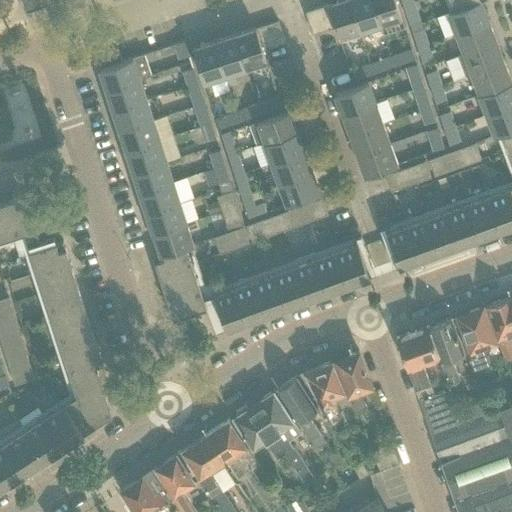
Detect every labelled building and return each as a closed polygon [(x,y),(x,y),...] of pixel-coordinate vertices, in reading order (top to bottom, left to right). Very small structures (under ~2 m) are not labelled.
[(22,0),(26,9),(51,0),(22,0)] [(331,15),(334,26),(338,37),(359,30),(349,0),(339,0),(327,4),(331,15)] [(371,0),(349,0),(359,30),(380,24),(371,0)] [(395,0),(371,0),(380,24),(401,17),(395,0)] [(412,0),(401,0),(409,23),(419,20),(412,0)] [(453,9),(436,15),(444,36),(455,32),(455,33),(488,20),(481,1),(481,0),(454,10),(453,9)] [(449,0),(453,9),(454,10),(481,0),(481,1),(483,0),(449,0)] [(305,11),(308,22),(331,15),(327,4),(305,11)] [(312,34),(334,26),(331,15),(308,22),(312,34)] [(278,20),(255,27),(259,39),(281,31),(278,20)] [(455,33),(463,53),(496,40),(488,20),(455,33)] [(255,27),(234,34),(245,67),(266,60),(263,50),(259,39),(255,27)] [(413,33),(412,33),(417,47),(418,46),(427,43),(422,29),(413,33)] [(285,43),(281,31),(259,39),(263,50),(285,43)] [(234,34),(214,41),(224,74),(245,67),(234,34)] [(114,38),(103,42),(110,64),(122,60),(114,38)] [(184,40),(173,44),(178,59),(189,56),(184,40)] [(463,53),(457,55),(465,75),(470,73),(504,61),(496,40),(463,53)] [(224,74),(214,41),(192,48),(203,81),(224,74)] [(92,45),(99,68),(110,64),(103,42),(92,45)] [(418,46),(417,47),(422,62),(432,58),(427,43),(418,46)] [(411,49),(390,56),(393,66),(414,58),(411,49)] [(99,68),(106,89),(140,78),(151,75),(144,53),(122,60),(110,64),(99,68)] [(390,56),(370,64),(373,73),(393,66),(390,56)] [(470,73),(478,94),(511,81),(504,61),(470,73)] [(373,73),(370,64),(350,71),(353,80),(373,73)] [(406,68),(412,85),(421,82),(416,64),(406,68)] [(192,68),(183,71),(183,72),(188,85),(197,82),(193,70),(193,69),(192,68)] [(426,73),(425,73),(430,88),(431,88),(440,85),(435,70),(426,73)] [(106,89),(113,109),(146,99),(140,78),(106,89)] [(335,93),(342,114),(375,102),(368,81),(335,93)] [(478,94),(486,114),(511,103),(511,83),(511,81),(478,94)] [(197,82),(188,85),(193,102),(202,99),(197,82)] [(431,88),(430,88),(435,103),(436,103),(445,100),(440,85),(431,88)] [(416,98),(420,109),(429,106),(426,95),(416,98)] [(278,97),(257,104),(260,114),(281,106),(278,97)] [(113,109),(119,130),(153,119),(146,99),(113,109)] [(342,114),(349,134),(383,122),(375,102),(342,114)] [(511,103),(486,114),(494,135),(501,132),(501,131),(511,127),(511,103)] [(257,104),(236,112),(239,121),(260,114),(257,104)] [(429,106),(420,109),(424,124),(434,120),(429,106)] [(257,121),(249,124),(256,145),(264,142),(297,130),(290,109),(283,112),(257,121)] [(206,110),(197,113),(201,126),(210,123),(206,110)] [(440,115),(439,115),(443,129),(445,129),(454,126),(449,111),(440,114),(440,115)] [(239,121),(236,112),(215,119),(219,128),(239,121)] [(153,119),(119,130),(126,151),(159,140),(153,119)] [(349,134),(357,155),(390,143),(383,122),(349,134)] [(210,123),(201,126),(205,140),(206,141),(207,141),(208,141),(215,138),(210,123)] [(445,129),(443,129),(448,144),(450,143),(458,140),(454,126),(445,129)] [(508,152),(511,161),(511,127),(501,131),(501,132),(508,151),(503,153),(503,154),(508,152)] [(230,130),(221,133),(222,136),(223,138),(228,155),(237,152),(231,133),(230,130)] [(264,142),(271,162),(304,151),(297,130),(264,142)] [(438,132),(428,135),(433,150),(443,147),(438,132)] [(159,140),(126,151),(132,171),(166,160),(159,140)] [(390,143),(357,155),(364,175),(397,164),(390,143)] [(474,143),(429,159),(430,161),(435,175),(480,159),(474,143)] [(219,150),(210,153),(210,154),(214,167),(215,167),(224,164),(219,151),(219,150)] [(271,162),(279,183),(311,171),(304,151),(271,162)] [(228,155),(235,175),(244,172),(237,152),(228,155)] [(132,171),(139,192),(173,181),(166,160),(132,171)] [(385,175),(391,191),(430,177),(425,161),(385,175)] [(215,167),(214,167),(219,182),(228,179),(224,164),(215,167)] [(311,171),(279,183),(286,203),(319,192),(311,171)] [(235,175),(242,196),(251,193),(244,172),(235,175)] [(511,173),(511,174),(511,177),(511,179),(507,182),(508,187),(489,194),(487,189),(486,189),(488,194),(469,201),(467,196),(466,196),(468,201),(448,208),(446,203),(446,204),(447,208),(428,216),(426,211),(425,211),(427,216),(408,223),(406,218),(405,218),(407,223),(389,230),(385,216),(376,219),(393,266),(511,222),(511,173)] [(139,192),(146,213),(179,202),(173,181),(139,192)] [(232,191),(217,196),(219,201),(220,206),(234,201),(236,201),(232,191)] [(251,193),(242,196),(249,216),(258,214),(251,193)] [(22,254),(29,252),(40,249),(38,242),(23,196),(2,203),(8,220),(0,222),(0,240),(13,236),(18,252),(22,254)] [(327,215),(321,198),(245,225),(251,241),(327,215)] [(219,201),(207,205),(209,213),(221,209),(220,206),(219,201)] [(234,201),(220,206),(221,209),(222,212),(223,215),(227,214),(232,212),(235,211),(237,211),(238,210),(236,201),(234,201)] [(146,213),(153,233),(186,222),(179,202),(146,213)] [(227,214),(223,215),(227,224),(241,220),(242,220),(238,210),(237,211),(235,211),(232,212),(227,214)] [(186,222),(153,233),(157,248),(159,253),(159,254),(186,245),(193,243),(186,222)] [(199,286),(206,308),(212,306),(220,329),(375,272),(357,226),(349,229),(354,243),(214,293),(212,286),(207,283),(199,286)] [(242,227),(214,237),(219,253),(248,243),(242,227)] [(70,376),(97,368),(103,365),(63,240),(56,243),(54,237),(38,242),(40,249),(29,252),(70,376)] [(173,318),(206,308),(199,286),(186,246),(193,244),(193,243),(152,256),(173,318)] [(8,297),(0,299),(0,335),(16,384),(34,379),(8,297)] [(485,305),(505,358),(511,355),(511,340),(510,334),(511,333),(511,310),(507,297),(485,305)] [(458,315),(471,350),(467,352),(473,369),(489,364),(483,346),(495,342),(482,306),(458,315)] [(451,318),(429,325),(441,358),(446,373),(449,381),(459,377),(456,369),(452,357),(464,353),(451,318)] [(429,325),(396,337),(398,344),(415,390),(416,390),(430,385),(423,365),(441,358),(429,325)] [(358,351),(336,359),(346,388),(345,388),(346,390),(346,391),(348,395),(349,395),(356,414),(367,410),(360,391),(360,389),(371,385),(361,359),(358,351)] [(348,395),(345,388),(344,389),(332,360),(304,370),(330,421),(341,416),(332,396),(345,391),(347,396),(348,395)] [(97,368),(70,376),(76,395),(0,444),(0,486),(112,414),(97,368)] [(5,375),(0,376),(0,385),(1,388),(8,386),(5,375)] [(296,375),(277,388),(322,455),(331,449),(309,415),(318,409),(296,375)] [(433,392),(418,398),(424,414),(455,500),(511,479),(511,439),(510,435),(509,436),(499,409),(489,413),(463,422),(458,409),(451,389),(434,395),(433,392)] [(253,403),(285,452),(306,484),(315,479),(294,447),(293,447),(288,441),(301,433),(294,422),(294,421),(273,390),(253,403)] [(484,400),(458,409),(463,422),(489,413),(484,400)] [(511,402),(499,407),(499,409),(509,436),(510,435),(511,439),(511,402)] [(253,403),(233,417),(253,448),(265,440),(270,447),(277,458),(285,452),(253,403)] [(229,419),(205,434),(223,461),(225,460),(237,478),(246,473),(266,503),(276,496),(279,494),(278,493),(259,464),(229,419)] [(205,434),(181,450),(211,496),(221,511),(236,511),(222,489),(210,472),(209,470),(223,461),(205,434)] [(390,443),(372,450),(379,470),(398,463),(390,443)] [(159,465),(153,468),(184,511),(199,511),(196,507),(185,489),(195,483),(176,453),(164,461),(159,465)] [(361,462),(353,466),(359,478),(367,474),(361,462)] [(136,479),(120,490),(134,511),(148,511),(150,511),(151,511),(184,511),(153,468),(141,476),(136,479)] [(511,511),(511,479),(455,500),(459,511),(511,511)] [(300,496),(286,505),(290,511),(305,511),(309,510),(300,496)] [(384,511),(376,497),(349,511),(384,511)]
